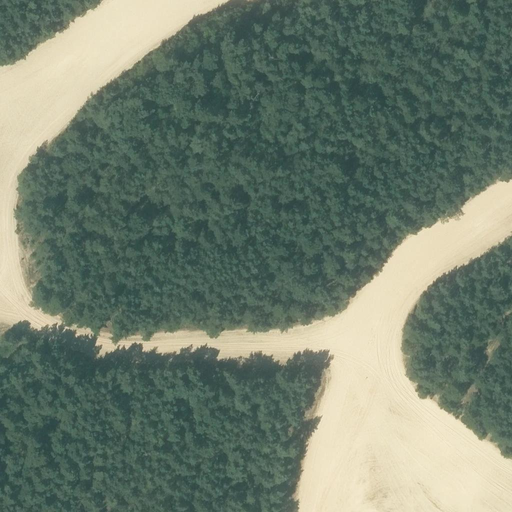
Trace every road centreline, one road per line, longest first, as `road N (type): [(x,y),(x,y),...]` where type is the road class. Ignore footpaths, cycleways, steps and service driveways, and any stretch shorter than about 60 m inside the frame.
road 1 (track): [(511,207),(424,258),(341,337),(306,348),(130,351),(80,339),(0,292)]
road 2 (track): [(380,300),(354,355),(319,511)]
road 3 (track): [(177,0),(0,107)]
road 4 (track): [(60,77),(17,155),(0,206)]
